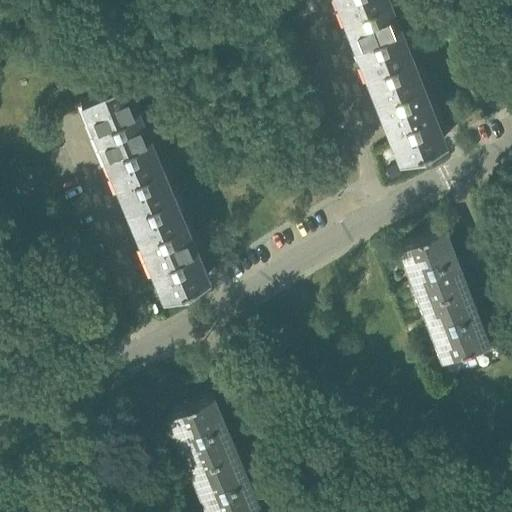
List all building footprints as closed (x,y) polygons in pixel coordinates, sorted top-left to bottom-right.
[(336,0),(343,15),(380,0),(336,0)] [(354,43),(399,25),(389,0),(380,0),(343,15),(354,43)] [(399,25),(354,43),(365,72),(410,53),(399,25)] [(410,53),(365,72),(376,100),(422,82),(410,53)] [(92,126),(137,107),(125,79),(102,85),(81,98),(92,126)] [(422,82),(376,100),(387,128),(433,110),(422,82)] [(137,107),(92,126),(104,154),(149,135),(137,107)] [(433,110),(387,128),(398,156),(422,150),(444,138),(433,110)] [(149,135),(104,154),(116,182),(161,163),(149,135)] [(128,210),(172,191),(161,163),(116,182),(128,210)] [(393,164),(386,168),(390,176),(397,172),(393,164)] [(172,191),(128,210),(139,238),(184,219),(172,191)] [(184,219),(139,238),(151,266),(196,247),(184,219)] [(396,243),(418,300),(467,281),(445,225),(396,243)] [(151,266),(163,293),(186,287),(208,275),(196,247),(151,266)] [(488,338),(467,281),(418,300),(440,357),(488,338)] [(166,411),(189,467),(236,448),(213,392),(166,411)] [(239,511),(260,504),(236,448),(189,467),(208,511),(239,511)]
